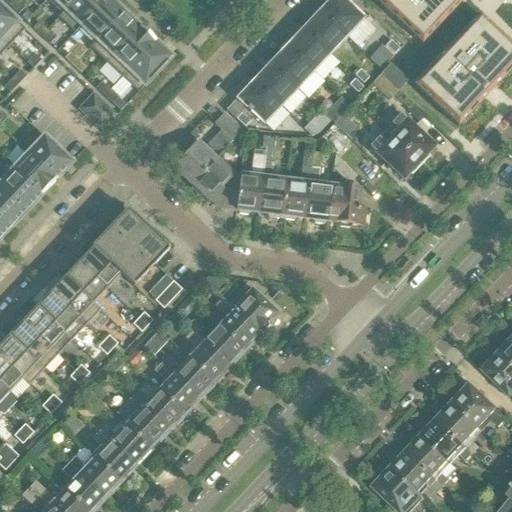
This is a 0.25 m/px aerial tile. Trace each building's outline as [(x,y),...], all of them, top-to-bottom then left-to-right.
[(54,0),(67,11),(77,0),(54,0)] [(77,0),(67,11),(82,26),(107,0),(77,0)] [(107,0),(82,26),(98,41),(125,13),(111,0),(107,0)] [(341,0),(331,0),(319,13),(345,38),(359,23),(363,26),(365,24),(363,22),(364,21),(341,0)] [(463,1),(461,0),(372,0),(379,6),(392,19),(414,40),(419,44),(421,46),(422,44),(427,39),(457,8),(462,2),(463,1)] [(17,2),(11,7),(20,15),(25,10),(17,2)] [(0,3),(0,34),(4,39),(20,22),(0,3)] [(98,41),(114,56),(141,28),(125,13),(98,41)] [(319,13),(303,30),(329,55),(345,38),(319,13)] [(458,127),(463,122),(484,100),(496,87),(496,86),(511,69),(511,47),(485,22),(481,18),(478,16),(452,44),(439,57),(427,70),(418,79),(413,85),(412,86),(413,87),(418,92),(419,92),(450,122),(456,127),(457,128),(458,127)] [(34,29),(43,37),(48,31),(40,23),(34,29)] [(114,56),(130,71),(157,43),(141,28),(114,56)] [(303,30),(286,48),(313,73),(329,55),(303,30)] [(48,31),(43,37),(51,45),(57,39),(48,31)] [(385,48),(393,56),(399,50),(391,42),(385,48)] [(157,43),(130,71),(146,87),(173,58),(157,43)] [(286,48),(270,65),(296,90),(313,73),(286,48)] [(66,59),(74,67),(80,61),(71,53),(66,59)] [(38,55),(30,63),(36,69),(44,60),(38,55)] [(80,61),(74,67),(82,75),(88,69),(80,61)] [(270,65),(253,83),(279,108),(296,90),(270,65)] [(407,82),(399,74),(390,66),(380,76),(397,92),(407,82)] [(23,70),(15,79),(21,84),(29,76),(23,70)] [(355,76),(363,85),(370,78),(361,70),(355,76)] [(397,92),(380,76),(371,85),(389,102),(397,92)] [(21,84),(15,79),(7,87),(13,93),(21,84)] [(97,89),(105,96),(111,91),(103,83),(97,89)] [(279,108),(253,83),(236,100),(263,125),(279,108)] [(111,91),(105,96),(114,104),(119,99),(111,91)] [(116,117),(93,95),(77,112),(100,134),(116,117)] [(338,98),(322,115),(330,122),(333,125),(349,108),(338,98)] [(4,111),(0,114),(0,123),(1,125),(9,117),(4,111)] [(330,122),(322,115),(321,114),(316,120),(324,128),(330,122)] [(173,169),(191,186),(215,161),(242,132),(223,115),(214,125),(224,134),(206,152),(197,143),(173,169)] [(334,125),(351,141),(359,133),(342,116),(334,125)] [(398,131),(392,139),(420,166),(429,157),(426,155),(432,148),(406,123),(406,124),(399,118),(392,125),(398,131)] [(47,137),(31,153),(58,179),(59,179),(74,163),(47,137)] [(267,138),(258,137),(257,149),(265,150),(266,148),(267,138)] [(420,166),(392,139),(384,147),(377,141),(370,148),(377,155),(376,155),(402,180),(408,173),(411,176),(420,166)] [(279,217),(282,217),(285,182),(271,180),(275,149),(266,148),(265,150),(265,153),(258,214),(267,215),(268,219),(277,220),(279,217)] [(249,213),(258,214),(265,153),(254,152),(251,178),(240,176),(240,178),(235,212),(237,212),(238,215),(247,216),(249,213)] [(31,153),(16,169),(44,195),(58,179),(31,153)] [(295,219),(305,220),(312,154),(303,153),(301,168),(300,184),(285,182),(282,217),(283,217),(284,221),(293,222),(295,219)] [(325,223),(327,223),(331,188),(317,186),(321,155),(312,154),(305,220),(313,221),(314,224),(323,225),(325,223)] [(333,170),(348,184),(355,177),(335,158),(333,170)] [(208,203),(210,200),(232,177),(215,161),(191,186),(192,187),(190,189),(199,197),(201,196),(208,203)] [(16,169),(1,184),(29,211),(44,195),(16,169)] [(210,200),(221,211),(237,178),(232,177),(210,200)] [(235,212),(240,178),(237,178),(221,211),(235,212)] [(1,184),(0,185),(0,213),(14,226),(29,211),(1,184)] [(331,188),(327,223),(338,224),(339,228),(348,229),(351,226),(364,227),(366,214),(357,212),(357,209),(354,209),(357,191),(331,188)] [(126,211),(91,248),(120,275),(120,276),(133,288),(168,251),(126,211)] [(0,213),(0,241),(14,226),(0,213)] [(91,248),(77,263),(106,290),(120,276),(120,275),(91,248)] [(77,263),(63,277),(100,312),(100,311),(93,304),(106,290),(77,263)] [(63,277),(49,292),(86,327),(100,312),(63,277)] [(207,280),(204,284),(213,293),(223,282),(207,280)] [(172,283),(154,302),(163,310),(181,291),(172,283)] [(246,288),(229,307),(257,334),(275,315),(246,288)] [(49,292),(35,307),(72,341),(86,327),(49,292)] [(188,301),(179,312),(185,317),(195,306),(188,301)] [(226,317),(217,327),(241,350),(243,349),(247,350),(253,344),(252,339),(257,334),(229,307),(228,307),(221,301),(215,307),(226,317)] [(35,307),(21,322),(58,356),(72,341),(35,307)] [(143,314),(138,320),(146,328),(152,322),(143,314)] [(146,328),(138,320),(132,326),(141,334),(146,328)] [(21,322),(7,337),(44,371),(58,356),(21,322)] [(186,328),(191,333),(226,366),(232,361),(236,362),(242,355),(241,351),(241,350),(217,327),(207,337),(192,322),(186,328)] [(196,349),(186,359),(214,385),(224,374),(222,371),(226,366),(191,333),(185,339),(196,349)] [(7,337),(0,344),(0,358),(30,386),(44,371),(7,337)] [(108,337),(103,343),(111,351),(117,345),(108,337)] [(145,349),(152,356),(159,348),(152,341),(145,349)] [(500,354),(500,355),(511,366),(511,341),(510,344),(506,343),(499,351),(500,354)] [(111,351),(103,343),(97,349),(106,357),(111,351)] [(126,362),(133,368),(143,358),(136,351),(126,362)] [(511,366),(500,355),(499,355),(496,354),(488,362),(490,365),(483,372),(511,399),(511,366)] [(0,358),(0,386),(8,394),(22,380),(29,387),(30,386),(0,358)] [(167,358),(160,365),(196,398),(201,393),(204,395),(214,385),(186,359),(177,369),(167,358)] [(103,372),(106,375),(111,379),(122,367),(116,361),(114,363),(112,362),(103,372)] [(156,391),(158,392),(181,414),(182,413),(185,416),(194,406),(191,403),(196,398),(160,365),(154,371),(165,382),(156,391)] [(80,367),(75,372),(83,381),(89,375),(80,367)] [(83,381),(75,372),(61,387),(69,395),(83,381)] [(92,390),(98,396),(112,381),(111,379),(106,375),(92,390)] [(0,386),(0,402),(8,394),(0,386)] [(455,403),(453,405),(479,429),(488,419),(498,429),(505,421),(469,387),(463,394),(459,393),(453,399),(455,403)] [(138,392),(132,398),(166,430),(171,425),(174,427),(183,417),(180,415),(181,414),(158,392),(149,402),(138,392)] [(52,396),(47,402),(55,410),(61,405),(52,396)] [(105,428),(99,434),(133,466),(138,461),(140,463),(150,452),(148,450),(151,446),(154,448),(162,439),(164,437),(162,435),(166,430),(132,398),(127,404),(133,410),(132,411),(124,404),(116,413),(127,424),(115,437),(105,428)] [(55,410),(47,402),(41,408),(50,416),(55,410)] [(442,416),(436,422),(471,456),(478,449),(469,440),(479,429),(453,405),(451,407),(447,406),(441,412),(442,416)] [(60,422),(72,434),(79,426),(67,415),(60,422)] [(422,438),(421,439),(447,463),(456,454),(465,462),(471,456),(436,422),(431,428),(426,427),(421,433),(422,438)] [(24,426),(19,432),(27,440),(33,434),(24,426)] [(27,440),(19,432),(13,438),(22,446),(27,440)] [(103,450),(94,460),(119,485),(130,473),(128,471),(133,466),(99,434),(93,440),(103,450)] [(411,449),(406,455),(441,488),(442,489),(448,482),(446,480),(455,471),(447,463),(421,439),(420,439),(416,438),(410,445),(411,449)] [(26,456),(34,464),(49,449),(41,442),(26,456)] [(0,450),(0,468),(4,472),(17,458),(4,446),(0,450)] [(478,449),(471,456),(479,463),(485,456),(478,449)] [(392,469),(391,470),(420,498),(421,498),(418,495),(426,486),(435,494),(441,488),(406,455),(401,459),(397,459),(391,464),(392,469)] [(75,460),(68,467),(102,499),(107,493),(110,495),(119,485),(94,460),(85,469),(75,460)] [(73,482),(64,492),(84,511),(93,511),(100,505),(98,503),(102,499),(68,467),(63,472),(73,482)] [(420,498),(391,470),(389,472),(385,471),(379,477),(380,482),(373,489),(396,511),(412,511),(410,509),(420,498)] [(35,484),(29,491),(51,511),(84,511),(64,492),(54,502),(35,484)] [(511,511),(511,486),(510,490),(511,492),(506,499),(510,503),(502,511),(511,511)] [(51,511),(29,491),(23,498),(37,511),(51,511)]
